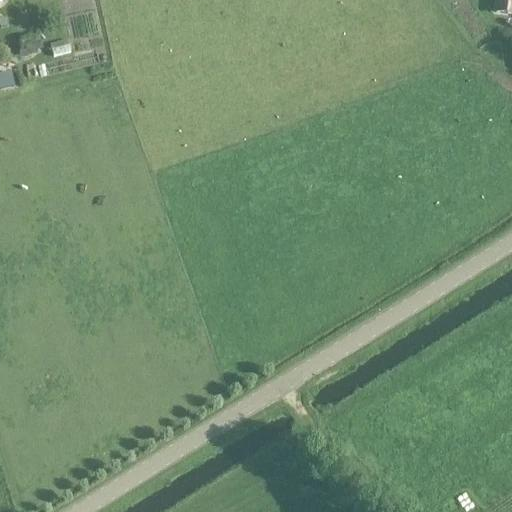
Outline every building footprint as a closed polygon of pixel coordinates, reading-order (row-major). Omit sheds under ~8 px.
[(511,0),(497,0),(496,14),(511,16),(511,0)] [(0,20),(0,28),(8,28),(7,20),(0,20)] [(53,58),(70,54),(68,42),(50,46),(53,58)] [(43,50),(41,43),(24,46),(26,54),(43,50)] [(0,77),(0,91),(14,88),(11,74),(0,77)]
